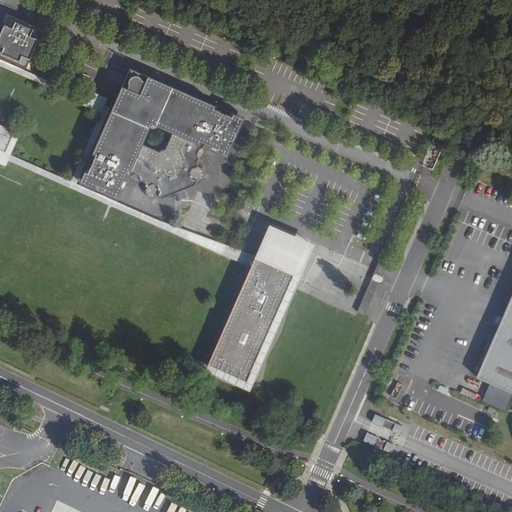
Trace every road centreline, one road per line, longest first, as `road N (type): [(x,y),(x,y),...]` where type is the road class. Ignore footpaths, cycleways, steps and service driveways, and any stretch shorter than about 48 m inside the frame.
road 1 (unclassified): [(453,171),(305,511)]
road 2 (tertiary): [(281,511),(0,377)]
road 3 (unknown): [(370,261),(451,301),(420,372)]
road 4 (unknown): [(463,386),(511,269)]
